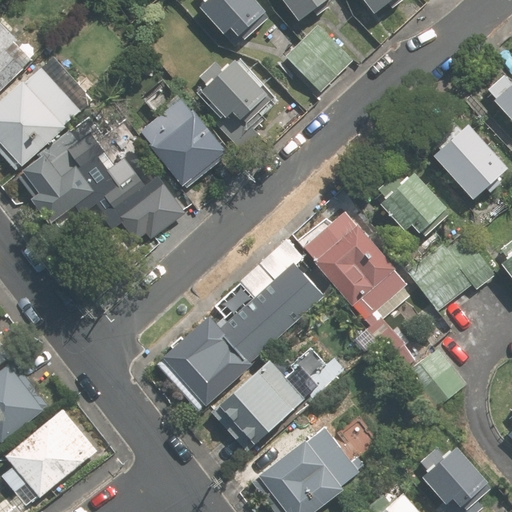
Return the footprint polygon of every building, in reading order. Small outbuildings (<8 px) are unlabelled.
[(263,16),(248,0),(201,0),(194,7),(219,35),(229,26),(240,38),(263,16)] [(280,0),(296,21),(325,0),(280,0)] [(362,0),(374,15),(393,0),(362,0)] [(354,58),(318,23),(285,57),(321,92),(354,58)] [(0,90),(29,64),(0,31),(0,90)] [(270,98),(231,59),(198,92),(224,118),(232,111),(244,124),(270,98)] [(76,117),(35,70),(0,100),(0,154),(15,171),(76,117)] [(511,86),(495,104),(511,120),(511,86)] [(177,100),(136,134),(182,190),(224,156),(177,100)] [(468,123),(433,154),(473,198),(507,167),(468,123)] [(85,151),(67,132),(14,180),(31,199),(27,202),(49,226),(89,190),(67,167),(85,151)] [(118,158),(88,183),(115,216),(146,191),(118,158)] [(449,214),(410,173),(377,204),(402,231),(410,223),(424,238),(449,214)] [(185,217),(158,187),(119,223),(147,253),(185,217)] [(344,211),(301,243),(398,368),(414,356),(380,313),(407,292),(344,211)] [(199,411),(323,294),(297,266),(304,259),(284,237),(212,304),(217,309),(157,366),(199,411)] [(492,278),(460,239),(411,278),(438,312),(474,283),(479,289),(492,278)] [(511,254),(502,262),(511,275),(511,254)] [(465,383),(436,349),(404,376),(433,410),(465,383)] [(305,400),(268,359),(211,411),(248,452),(305,400)] [(0,441),(43,409),(9,364),(0,370),(0,441)] [(1,459),(10,470),(0,478),(0,484),(16,503),(29,492),(35,499),(92,452),(57,411),(1,459)] [(314,511),(363,477),(326,427),(250,482),(271,511),(314,511)] [(490,485),(456,445),(446,453),(440,446),(418,465),(424,472),(420,476),(444,504),(453,497),(463,508),(490,485)] [(414,511),(400,497),(384,511),(414,511)]
